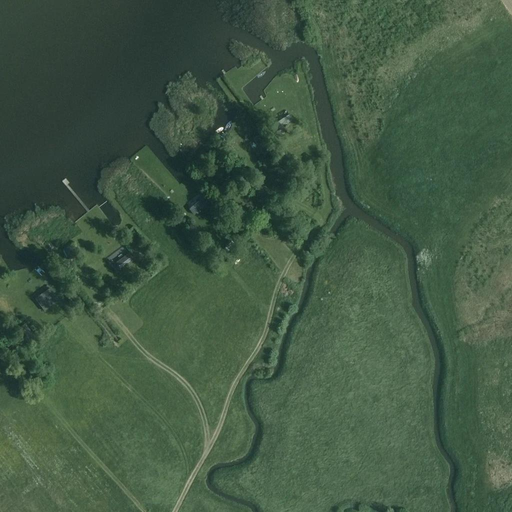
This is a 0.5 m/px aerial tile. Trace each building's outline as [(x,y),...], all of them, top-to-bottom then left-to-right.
[(290,114),(278,122),(281,127),(293,120),(290,114)] [(260,136),(253,140),(263,155),(269,151),(260,136)] [(69,246),(63,249),(70,260),(81,254),(77,247),(72,251),(69,246)] [(50,289),(35,299),(44,312),(59,302),(50,289)] [(20,328),(29,341),(34,337),(25,324),(20,328)]
